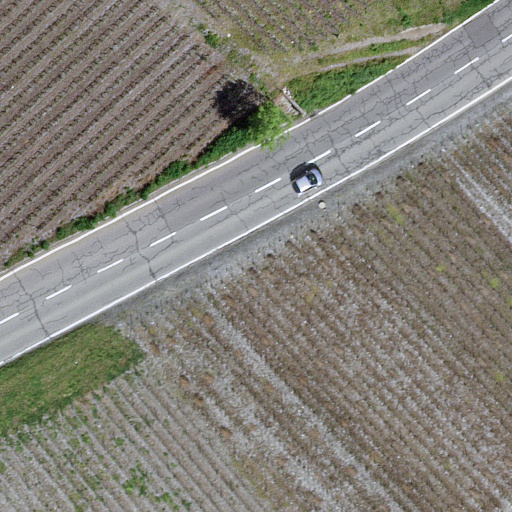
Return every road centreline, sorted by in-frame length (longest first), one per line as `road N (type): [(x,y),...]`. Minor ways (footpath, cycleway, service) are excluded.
road 1 (secondary): [(0,322),(271,180),(511,32)]
road 2 (track): [(174,0),(250,69),(421,43),(450,73)]
